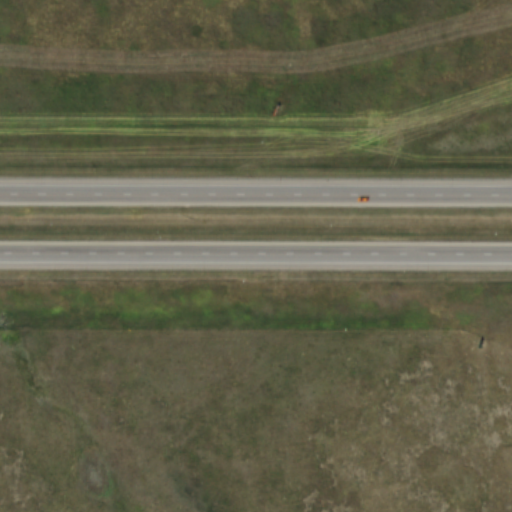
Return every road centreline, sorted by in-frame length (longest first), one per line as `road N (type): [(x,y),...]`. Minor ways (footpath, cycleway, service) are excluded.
road 1 (motorway): [(511,193),(0,192)]
road 2 (motorway): [(0,254),(511,254)]
